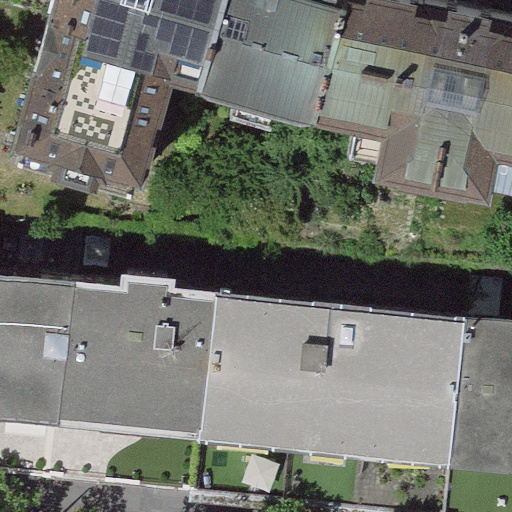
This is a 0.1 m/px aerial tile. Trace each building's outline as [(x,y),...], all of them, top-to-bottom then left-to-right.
[(175,68),(217,80),(238,0),(58,0),(19,139),(26,153),(136,190),(175,68)] [(238,0),(217,80),(329,111),(357,0),(238,0)] [(511,173),(511,5),(483,0),(357,0),(329,111),(394,121),(387,168),(506,190),(510,173),(511,173)] [(0,473),(35,478),(57,275),(0,267),(0,473)] [(35,478),(196,495),(217,292),(57,275),(35,478)] [(196,495),(357,511),(446,511),(468,316),(217,292),(196,495)] [(511,511),(511,320),(468,316),(446,511),(511,511)]
